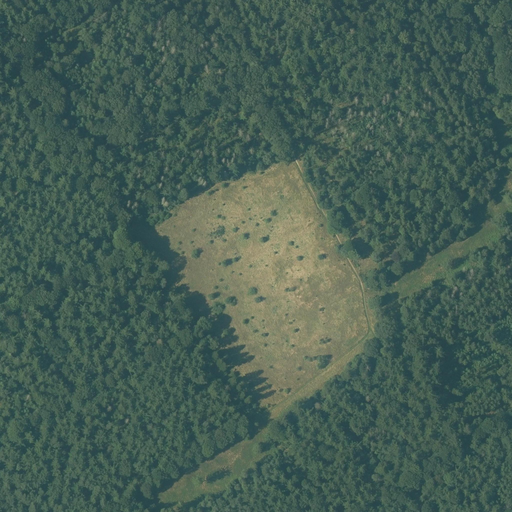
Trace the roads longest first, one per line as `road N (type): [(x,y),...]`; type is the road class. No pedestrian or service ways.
road 1 (track): [(454,0),(70,167)]
road 2 (track): [(372,326),(460,442),(511,410)]
road 3 (track): [(108,511),(256,420)]
road 4 (track): [(70,167),(0,29)]
road 5 (track): [(460,0),(511,109)]
